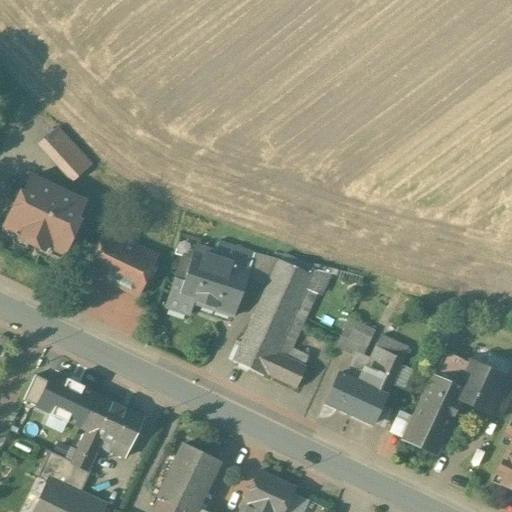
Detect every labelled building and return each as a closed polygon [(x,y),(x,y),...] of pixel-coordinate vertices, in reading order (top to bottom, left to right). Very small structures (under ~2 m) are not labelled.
[(86,162),(56,128),(42,140),(73,174),(86,162)] [(84,203),(30,178),(21,196),(18,194),(3,226),(21,235),(19,240),(35,248),(38,241),(44,244),(43,245),(63,255),(78,223),(75,221),(84,203)] [(156,256),(105,232),(87,271),(138,295),(156,256)] [(253,256),(218,244),(213,258),(249,270),(254,254),(253,256)] [(213,258),(194,251),(191,258),(178,296),(177,299),(192,304),(234,317),(247,279),(250,270),(249,270),(213,258)] [(267,289),(234,362),(264,376),(265,374),(274,354),(304,290),(311,275),(310,274),(280,261),(254,254),(249,270),(250,270),(247,279),(267,289)] [(183,257),(175,279),(183,281),(178,296),(191,258),(190,259),(183,257)] [(323,272),(312,270),(310,274),(311,275),(304,290),(314,293),(323,272)] [(183,281),(175,279),(166,308),(185,313),(190,311),(192,304),(177,299),(178,296),(183,281)] [(112,309),(108,328),(135,333),(139,314),(112,309)] [(367,358),(378,328),(349,317),(338,348),(367,358)] [(375,347),(359,383),(338,373),(325,401),(373,424),(403,360),(375,347)] [(504,379),(444,351),(432,377),(464,392),(461,400),(488,413),(498,393),(503,381),(504,379)] [(305,368),(274,354),(265,374),(296,388),(305,368)] [(49,383),(34,376),(23,401),(50,414),(49,416),(66,424),(67,423),(79,428),(95,396),(82,390),(83,388),(66,380),(65,382),(52,376),(49,383)] [(432,377),(403,440),(435,455),(461,400),(464,392),(432,377)] [(511,394),(511,384),(503,381),(498,393),(510,399),(511,394)] [(510,399),(498,393),(488,412),(501,418),(510,399)] [(71,462),(71,463),(88,471),(88,470),(103,439),(113,443),(109,451),(125,458),(144,418),(95,395),(95,396),(79,428),(86,431),(71,462)] [(511,420),(504,437),(511,440),(495,475),(502,478),(500,484),(511,489),(511,420)] [(182,445),(157,498),(153,507),(158,510),(157,511),(194,511),(218,463),(182,445)] [(71,462),(50,453),(50,452),(49,452),(36,479),(47,484),(50,478),(80,492),(90,471),(88,470),(88,471),(71,463),(71,462)] [(257,473),(242,504),(243,504),(239,511),(282,511),(293,490),(257,473)] [(80,492),(50,478),(47,484),(34,511),(100,511),(104,504),(80,492)]
